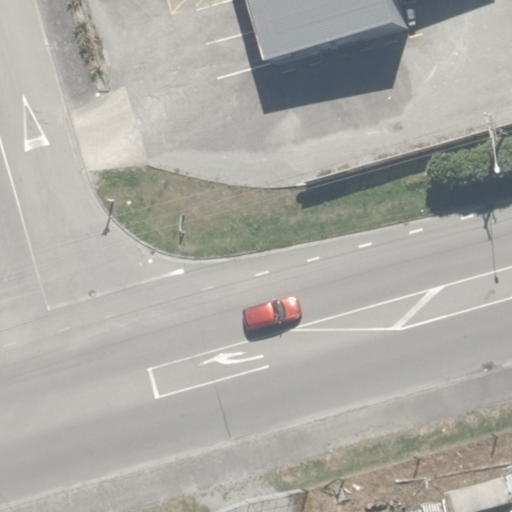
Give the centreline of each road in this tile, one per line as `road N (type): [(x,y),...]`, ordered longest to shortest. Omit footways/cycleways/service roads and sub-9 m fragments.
road 1 (tertiary): [(81,406),(511,286)]
road 2 (unclassified): [(81,406),(0,123)]
